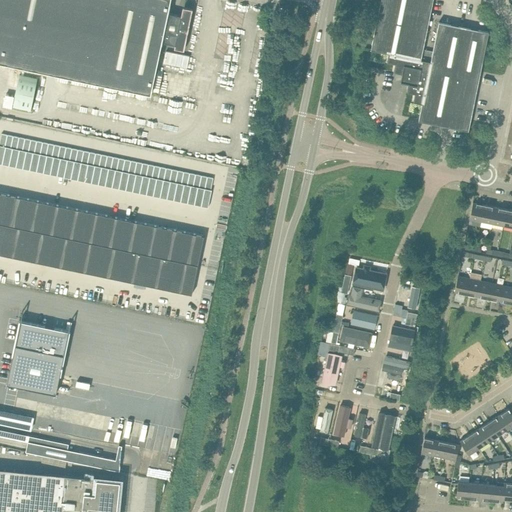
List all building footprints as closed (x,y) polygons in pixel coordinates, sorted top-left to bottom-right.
[(161,42),(168,13),(170,0),(0,0),(0,61),(151,93),(161,42)] [(381,0),(371,49),(389,53),(387,62),(395,63),(395,64),(394,72),(402,73),(400,82),(408,84),(407,91),(415,93),(413,101),(422,103),(418,120),(463,129),(468,131),(470,121),(480,71),(489,32),(478,30),(439,22),(432,52),(423,50),(432,0),(381,0)] [(183,7),(181,16),(168,13),(161,42),(175,45),(175,48),(184,49),(192,9),(183,7)] [(1,133),(0,139),(0,163),(208,207),(214,178),(1,133)] [(0,192),(0,253),(192,294),(204,235),(0,192)] [(480,226),(481,220),(484,204),(473,202),(469,218),(468,223),(480,226)] [(492,222),(496,207),(484,204),(481,220),(492,222)] [(503,225),(507,209),(496,207),(492,222),(503,225)] [(511,210),(507,209),(503,225),(511,226),(511,210)] [(355,267),(352,283),(383,290),(385,282),(387,274),(370,271),(371,267),(363,265),(362,269),(355,267)] [(351,276),(345,274),(343,283),(349,285),(351,276)] [(466,294),(469,278),(458,276),(454,291),(466,294)] [(477,296),(480,280),(469,278),(466,294),(477,296)] [(488,298),(492,283),(480,280),(477,296),(488,298)] [(349,285),(343,283),(342,288),(341,292),(347,294),(349,285)] [(500,301),(503,285),(492,283),(488,298),(500,301)] [(511,303),(511,296),(511,286),(503,285),(500,301),(511,303)] [(348,294),(346,304),(379,311),(381,301),(362,297),(363,290),(351,287),(350,294),(348,294)] [(416,293),(411,292),(408,306),(414,307),(416,293)] [(377,317),(354,311),(351,324),(375,329),(377,317)] [(343,315),(336,314),(335,323),(341,324),(343,315)] [(69,331),(20,320),(7,383),(56,393),(69,331)] [(341,324),(335,323),(333,332),(339,333),(341,324)] [(392,325),(390,339),(395,340),(394,346),(410,350),(414,330),(392,325)] [(372,333),(345,327),(342,341),(369,347),(372,333)] [(320,352),(327,354),(328,352),(329,350),(330,343),(325,342),(322,342),(320,352)] [(330,343),(329,350),(338,352),(340,345),(336,345),(330,343)] [(336,384),(340,366),(344,367),(345,362),(341,361),(342,355),(328,352),(327,354),(321,381),(336,384)] [(385,356),(383,364),(390,365),(389,371),(407,375),(410,361),(385,356)] [(400,394),(391,393),(390,399),(399,401),(400,394)] [(319,423),(324,424),(323,430),(330,432),(333,418),(328,417),(331,404),(324,402),(319,423)] [(341,406),(338,420),(340,421),(338,431),(350,433),(356,409),(341,406)] [(511,425),(511,413),(509,409),(508,408),(498,415),(507,428),(511,425)] [(389,447),(395,417),(378,413),(372,444),(389,447)] [(507,428),(498,415),(489,421),(498,435),(507,428)] [(370,437),(374,419),(367,417),(367,418),(360,416),(355,440),(369,443),(370,437)] [(498,435),(489,421),(479,428),(488,441),(498,435)] [(488,441),(479,428),(470,434),(479,447),(488,441)] [(479,447),(470,434),(460,440),(465,449),(469,454),(479,447)] [(69,444),(29,435),(26,451),(114,470),(116,459),(67,449),(69,444)] [(433,455),(436,440),(424,437),(421,453),(433,455)] [(339,441),(330,439),(329,445),(338,447),(339,441)] [(444,458),(447,442),(436,440),(433,455),(444,458)] [(459,444),(447,442),(444,458),(456,460),(457,454),(459,444)] [(379,449),(370,447),(368,453),(371,454),(377,455),(379,449)] [(388,458),(377,455),(371,454),(369,460),(387,464),(388,458)] [(0,511),(115,511),(116,511),(117,511),(120,480),(0,468),(0,511)] [(468,498),(470,482),(458,481),(456,497),(468,498)] [(480,499),(481,483),(470,482),(468,498),(480,499)] [(504,485),(504,482),(497,482),(497,485),(492,484),(491,500),(503,501),(503,498),(504,485)] [(511,499),(511,482),(504,482),(504,485),(503,498),(511,499)] [(491,500),(492,484),(481,483),(480,499),(491,500)]
